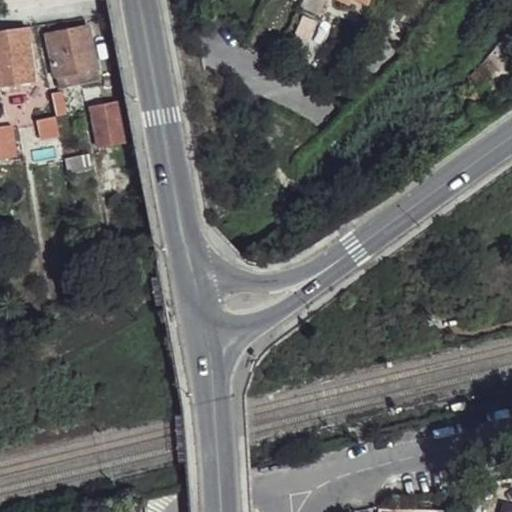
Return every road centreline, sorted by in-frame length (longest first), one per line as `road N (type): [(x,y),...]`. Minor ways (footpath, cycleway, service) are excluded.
road 1 (residential): [(381,52),(325,113),(209,44),(108,12),(70,7),(0,17)]
road 2 (tertiary): [(511,137),(356,249),(278,293),(208,311)]
road 3 (secondary): [(208,311),(145,0)]
road 4 (residential): [(511,429),(296,487)]
road 5 (secondary): [(208,311),(194,330),(206,511)]
road 6 (secondary): [(233,511),(226,394),(208,311)]
